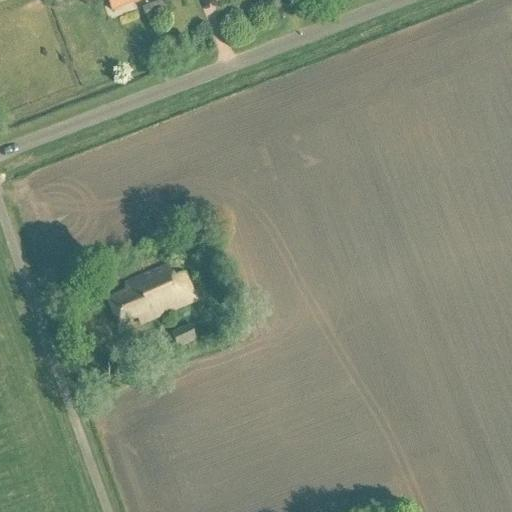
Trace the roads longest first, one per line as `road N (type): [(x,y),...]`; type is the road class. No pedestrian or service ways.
road 1 (unclassified): [(0,158),(414,0)]
road 2 (track): [(0,230),(106,511)]
